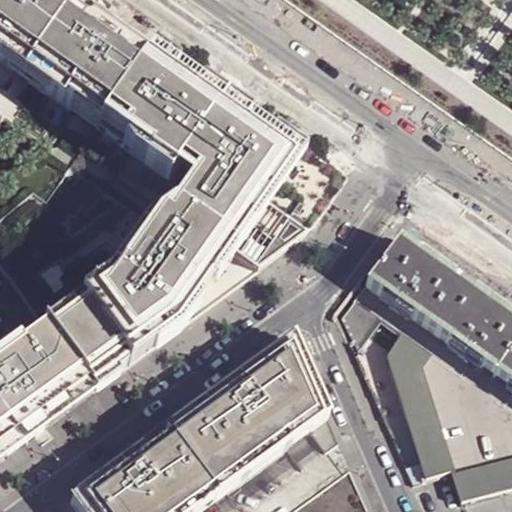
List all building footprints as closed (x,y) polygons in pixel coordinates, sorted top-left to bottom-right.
[(0,0),(0,65),(23,82),(71,15),(49,0),(0,0)] [(71,15),(23,82),(69,114),(70,111),(97,130),(98,129),(104,121),(106,118),(143,65),(90,28),(82,23),(71,15)] [(170,85),(143,65),(106,118),(131,135),(125,143),(150,159),(144,169),(168,186),(217,117),(170,85)] [(241,134),(217,117),(182,168),(201,182),(205,185),(241,134)] [(131,135),(106,118),(104,121),(98,129),(97,130),(95,135),(85,148),(121,172),(119,177),(132,187),(136,182),(159,199),(168,186),(144,169),(150,159),(125,143),(131,135)] [(48,334),(85,385),(108,367),(112,372),(123,364),(127,369),(158,347),(165,336),(156,330),(153,316),(149,300),(173,324),(190,299),(207,275),(221,255),(257,204),(263,208),(291,169),(241,134),(205,185),(201,182),(159,242),(153,237),(144,250),(138,245),(129,259),(127,256),(111,279),(117,283),(104,302),(77,321),(74,316),(48,334)] [(257,204),(221,255),(227,259),(252,276),(303,238),(332,197),(291,169),(263,208),(257,204)] [(364,286),(511,390),(511,323),(396,243),(364,286)] [(213,279),(227,259),(221,255),(207,275),(213,279)] [(511,390),(364,286),(353,301),(380,320),(400,334),(429,355),(511,413),(511,390)] [(158,347),(181,329),(177,327),(195,303),(190,299),(173,324),(149,300),(153,316),(156,330),(165,336),(158,347)] [(380,320),(353,301),(341,317),(356,351),(380,320)] [(0,422),(19,449),(44,430),(37,420),(60,403),(85,385),(48,334),(46,332),(22,350),(23,352),(0,370),(9,382),(0,388),(0,422)] [(429,355),(400,334),(384,358),(424,484),(452,476),(419,369),(429,355)] [(365,511),(290,344),(164,437),(169,443),(146,460),(141,453),(71,506),(75,511),(186,511),(209,496),(220,511),(365,511)] [(0,370),(23,352),(22,350),(19,346),(0,360),(0,388),(9,382),(0,370)] [(419,369),(452,476),(511,460),(511,413),(429,355),(419,369)] [(108,367),(85,385),(60,403),(68,413),(127,369),(123,364),(112,372),(108,367)] [(37,420),(44,430),(68,413),(60,403),(37,420)] [(0,449),(6,459),(19,449),(0,422),(0,449)] [(141,453),(146,460),(169,443),(164,437),(141,453)] [(511,492),(511,460),(452,476),(462,508),(511,492)]
